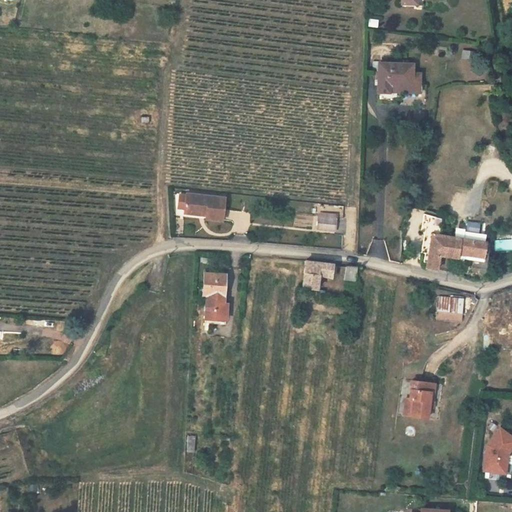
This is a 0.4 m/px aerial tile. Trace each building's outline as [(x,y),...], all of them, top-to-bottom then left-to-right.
[(417,0),(401,0),(401,11),(417,12),(417,0)] [(461,49),(460,58),(471,59),(473,51),(461,49)] [(393,89),(414,91),(417,70),(406,69),(407,59),(400,58),(398,68),(382,66),(379,95),(393,97),(393,95),(393,89)] [(414,98),(414,91),(393,89),(393,95),(414,98)] [(187,194),(187,196),(185,209),(185,210),(206,213),(205,218),(222,220),(225,200),(187,194)] [(185,209),(187,196),(179,195),(177,208),(185,209)] [(318,214),(317,227),(334,230),(336,216),(318,214)] [(436,232),(440,219),(429,216),(425,228),(436,232)] [(467,231),(477,232),(478,223),(468,222),(467,231)] [(438,254),(444,255),(444,256),(465,259),(465,255),(468,255),(467,270),(482,270),(486,242),(473,241),(474,237),(451,234),(450,238),(430,235),(424,268),(435,269),(438,254)] [(306,262),(304,291),(317,292),(318,277),(331,278),(332,265),(306,262)] [(344,279),(356,281),(357,268),(345,267),(344,279)] [(201,294),(204,294),(202,322),(223,323),(225,303),(218,302),(219,295),(222,295),(223,274),(203,272),(201,294)] [(437,296),(435,319),(460,321),(462,298),(437,296)] [(404,385),(403,403),(408,403),(406,420),(431,423),(433,396),(437,396),(438,387),(404,385)] [(486,476),(502,478),(504,467),(509,460),(511,456),(511,440),(503,433),(488,451),(486,476)]
